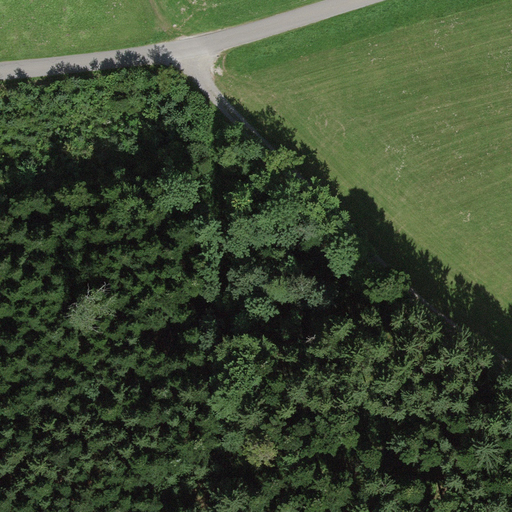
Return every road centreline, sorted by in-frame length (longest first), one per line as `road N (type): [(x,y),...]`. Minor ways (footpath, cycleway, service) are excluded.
road 1 (track): [(179,51),(368,255),(511,369)]
road 2 (unclassified): [(0,72),(179,51),(359,0)]
